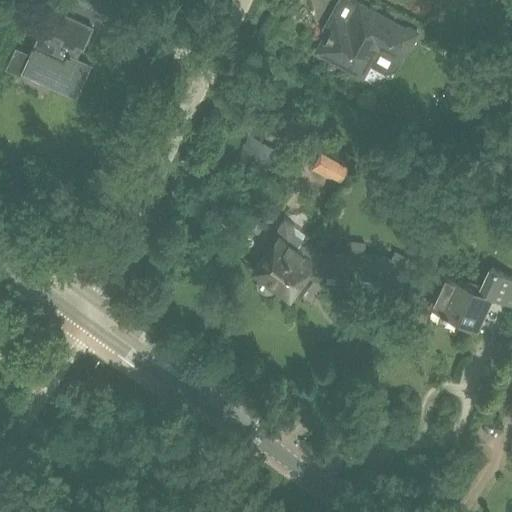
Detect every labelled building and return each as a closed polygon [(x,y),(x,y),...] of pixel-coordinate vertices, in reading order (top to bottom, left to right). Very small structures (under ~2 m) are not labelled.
[(318,51),(363,75),(379,46),(400,58),(408,44),(411,43),(417,33),(410,29),(409,30),(360,4),(348,25),(336,18),(318,51)] [(24,71),(77,95),(91,64),(70,54),(77,39),(83,43),(92,23),(63,9),(48,41),(59,46),(55,55),(33,45),(30,52),(22,70),(24,71)] [(314,166),(340,181),(348,166),(322,151),(314,166)] [(373,290),(393,301),(408,272),(415,261),(396,251),(392,257),(385,253),(364,251),(364,245),(365,241),(347,239),(346,257),(320,254),(294,235),(293,226),(283,219),(277,229),(278,239),(265,258),(263,256),(253,270),(260,275),(257,279),(257,289),(265,294),(274,294),(278,289),(290,298),(293,294),(297,296),(300,296),(314,278),(326,279),(326,274),(361,278),(375,279),(373,290)] [(431,307),(478,327),(492,295),(511,303),(511,275),(491,266),(480,288),(446,273),(431,307)] [(467,326),(463,332),(494,353),(498,346),(467,326)]
